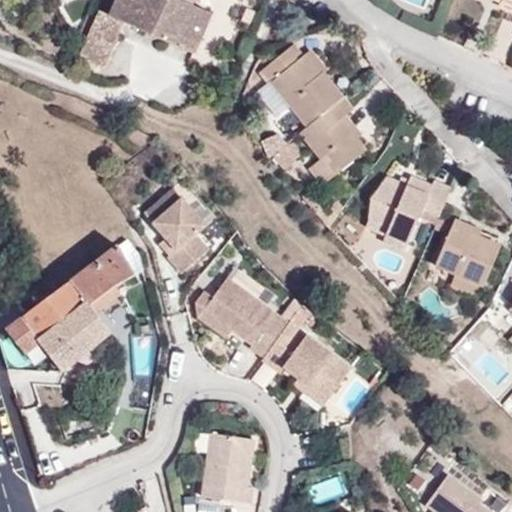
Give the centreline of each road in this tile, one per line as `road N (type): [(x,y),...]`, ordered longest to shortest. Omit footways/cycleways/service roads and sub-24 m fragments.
road 1 (residential): [(13,510),(99,481),(153,431),(178,377),(253,404),(287,456),(271,511)]
road 2 (residential): [(386,36),(389,67),(511,208)]
road 3 (residential): [(386,36),(511,83)]
